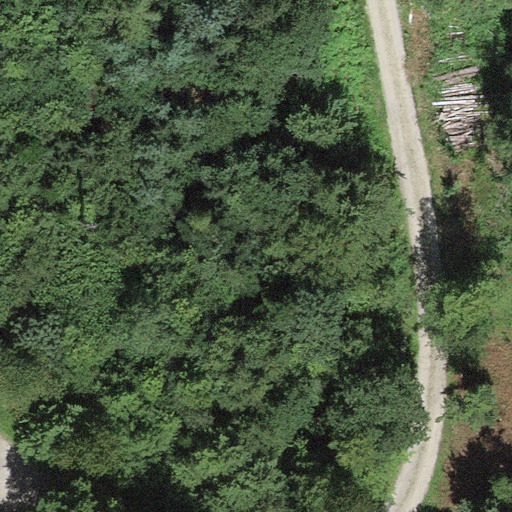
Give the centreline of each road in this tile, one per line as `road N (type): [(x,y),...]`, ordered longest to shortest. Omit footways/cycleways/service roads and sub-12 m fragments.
road 1 (track): [(361,511),(387,482),(430,364),(399,104),(377,0)]
road 2 (track): [(0,455),(154,511)]
